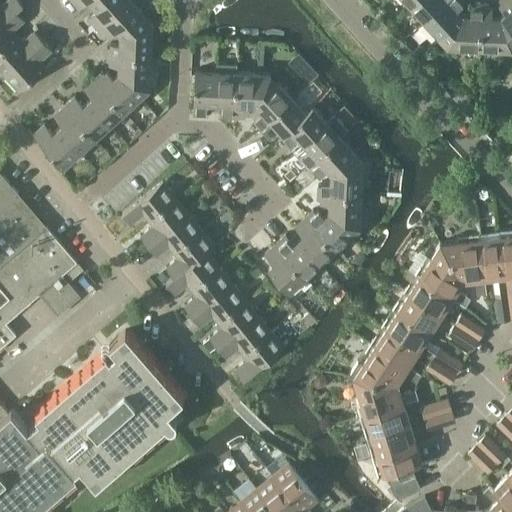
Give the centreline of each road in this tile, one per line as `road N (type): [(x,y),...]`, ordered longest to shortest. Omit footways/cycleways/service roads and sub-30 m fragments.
road 1 (residential): [(232,400),(0,110)]
road 2 (residential): [(511,183),(339,0)]
road 3 (residential): [(177,119),(214,128),(266,186),(269,209),(238,236)]
road 4 (residential): [(43,0),(79,40),(76,58),(24,108)]
road 5 (residential): [(446,485),(458,429),(511,363)]
